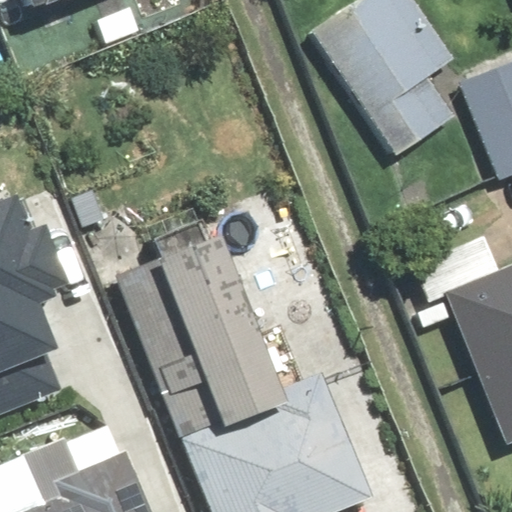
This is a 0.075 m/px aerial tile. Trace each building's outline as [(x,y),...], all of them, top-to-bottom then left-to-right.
[(18,0),(22,9),(42,0),(18,0)] [(410,0),(355,0),(305,36),(393,158),(452,115),(425,79),(453,59),(410,0)] [(511,61),(461,81),(499,178),(511,173),(511,61)] [(23,184),(0,193),(0,405),(54,383),(41,353),(59,346),(42,306),(57,299),(52,288),(69,281),(58,258),(74,251),(58,212),(38,221),(23,184)] [(215,234),(154,258),(219,422),(182,437),(211,511),(335,511),(372,498),(324,376),(278,394),(215,234)] [(430,299),(447,293),(503,444),(511,440),(511,263),(496,269),(483,234),(415,259),(430,299)] [(36,503),(11,511),(152,511),(129,450),(120,453),(109,423),(19,457),(36,503)]
